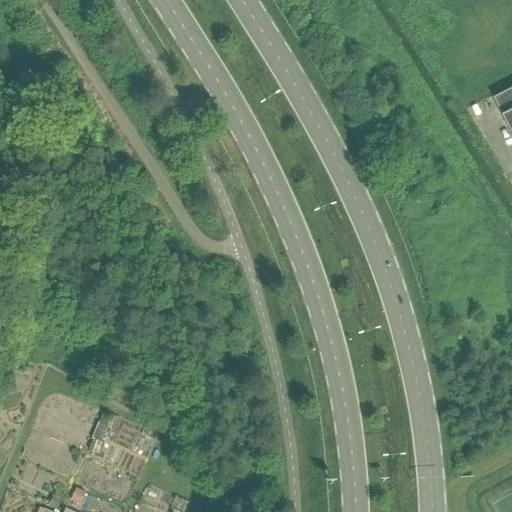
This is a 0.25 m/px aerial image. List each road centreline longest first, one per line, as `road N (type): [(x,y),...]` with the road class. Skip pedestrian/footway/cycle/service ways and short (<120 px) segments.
road 1 (secondary): [(164,0),(280,199),(315,289),(353,454),(355,511)]
road 2 (secondary): [(432,511),(415,376),(368,227),(241,0)]
